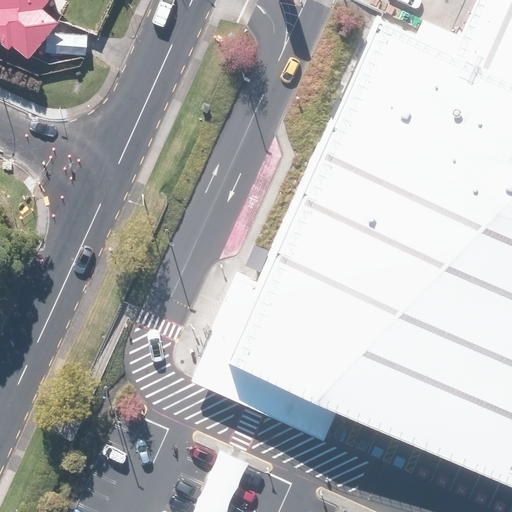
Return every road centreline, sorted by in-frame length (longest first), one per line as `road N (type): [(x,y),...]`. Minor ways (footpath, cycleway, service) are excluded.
road 1 (tertiary): [(109,181),(0,417)]
road 2 (tertiary): [(192,0),(109,181)]
